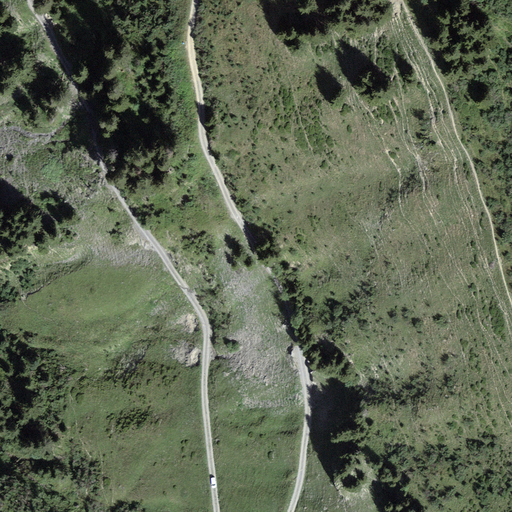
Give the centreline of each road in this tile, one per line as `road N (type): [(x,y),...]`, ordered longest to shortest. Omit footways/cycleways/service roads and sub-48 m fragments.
road 1 (track): [(214,511),(199,312),(122,192),(79,78),(36,0)]
road 2 (track): [(207,0),(206,69),(219,151),(298,338),(306,421),(288,511)]
